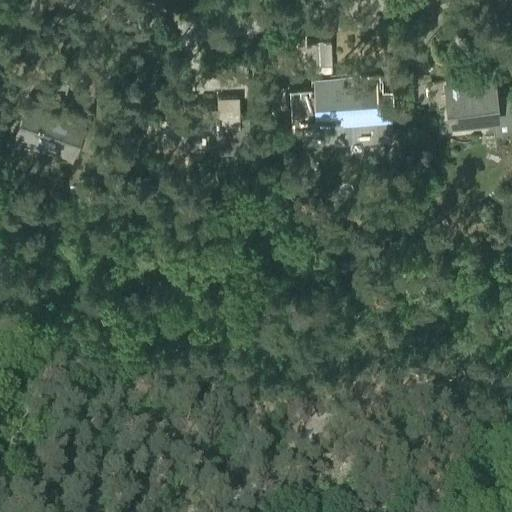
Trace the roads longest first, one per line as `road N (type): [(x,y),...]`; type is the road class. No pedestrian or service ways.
road 1 (track): [(511,234),(439,265),(383,268),(241,252),(0,195)]
road 2 (residential): [(85,0),(200,30),(415,0)]
